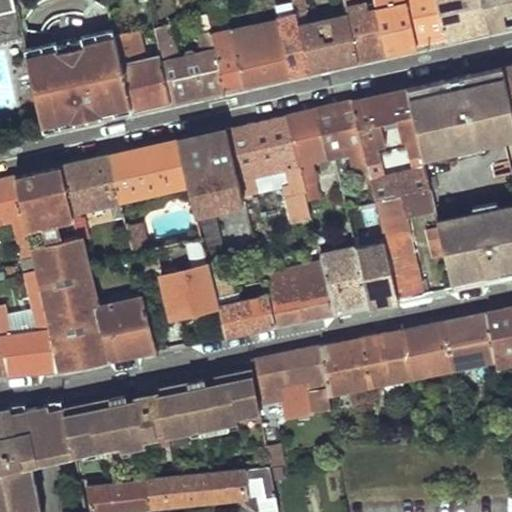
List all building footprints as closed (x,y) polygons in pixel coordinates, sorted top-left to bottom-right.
[(261,0),(266,22),(278,19),(274,1),(274,0),(261,0)] [(281,29),(290,73),(298,71),(307,69),(292,0),(277,0),(274,1),(278,19),(281,29)] [(292,0),(307,69),(336,63),(337,52),(349,49),(352,59),(357,58),(342,0),(331,0),(336,16),(308,22),(303,0),(292,0)] [(342,0),(357,58),(372,55),(387,51),(376,4),(358,8),(356,0),(342,0)] [(374,0),(376,4),(387,51),(402,48),(416,45),(405,0),(374,0)] [(405,0),(416,45),(434,41),(445,39),(435,0),(405,0)] [(435,0),(445,39),(465,34),(489,29),(482,0),(435,0)] [(511,0),(482,0),(489,29),(511,23),(511,0)] [(201,15),(204,31),(211,30),(210,23),(208,14),(201,15)] [(230,30),(232,40),(281,29),(278,19),(266,22),(239,28),(233,29),(230,30)] [(231,21),(233,29),(239,28),(238,20),(231,21)] [(211,30),(224,88),(232,86),(242,84),(232,40),(230,30),(221,32),(219,22),(210,23),(211,30)] [(155,29),(158,41),(169,38),(166,26),(155,29)] [(232,40),(242,84),(269,78),(290,73),(281,29),(232,40)] [(160,53),(170,100),(194,94),(224,88),(211,30),(204,31),(197,32),(201,51),(178,56),(173,37),(169,38),(158,41),(160,53)] [(116,37),(131,108),(149,104),(170,100),(160,53),(146,56),(140,32),(116,37)] [(116,37),(115,36),(27,56),(43,128),(110,113),(131,108),(116,37)] [(337,52),(336,63),(352,59),(349,49),(337,52)] [(502,74),(511,112),(511,63),(500,66),(502,74)] [(511,112),(502,74),(409,95),(422,154),(511,133),(511,112)] [(368,170),(368,171),(381,168),(376,146),(385,145),(379,122),(396,118),(402,141),(407,141),(410,157),(422,154),(409,95),(407,87),(378,93),(351,100),(368,170)] [(368,170),(351,100),(332,104),(313,108),(328,157),(350,152),(355,173),(368,170)] [(285,115),(307,200),(320,198),(310,160),(328,157),(313,108),(297,112),(285,115)] [(227,128),(238,174),(244,196),(256,193),(252,175),(287,166),(292,184),(284,186),(294,225),(312,220),(307,200),(285,115),(255,121),(227,128)] [(177,139),(188,183),(189,185),(238,174),(227,128),(201,134),(177,139)] [(108,155),(119,199),(188,183),(177,139),(140,148),(108,155)] [(62,165),(71,205),(73,210),(109,201),(113,217),(123,215),(119,199),(108,155),(82,161),(62,165)] [(14,176),(28,236),(38,234),(34,213),(71,205),(62,165),(36,171),(14,176)] [(252,175),(256,193),(284,186),(292,184),(287,166),(252,175)] [(370,178),(375,199),(429,188),(425,166),(382,175),(370,178)] [(381,168),(368,171),(370,178),(382,175),(381,168)] [(30,244),(28,236),(14,176),(0,179),(0,221),(13,218),(18,239),(25,272),(36,270),(30,244)] [(385,240),(400,298),(414,295),(425,293),(407,217),(406,213),(422,210),(434,207),(429,188),(375,199),(385,240)] [(507,267),(511,265),(511,202),(436,219),(437,220),(439,229),(440,236),(445,257),(450,279),(492,270),(490,261),(506,258),(507,267)] [(201,210),(206,249),(222,247),(217,208),(201,210)] [(141,224),(126,227),(132,252),(147,248),(141,224)] [(43,233),(45,241),(79,235),(76,226),(43,233)] [(440,236),(439,229),(425,232),(427,239),(440,236)] [(28,236),(30,244),(40,242),(38,234),(28,236)] [(36,270),(58,368),(85,363),(109,358),(96,305),(86,263),(79,235),(45,241),(40,242),(30,244),(36,270)] [(161,273),(172,317),(219,305),(216,294),(208,263),(201,235),(175,242),(182,269),(161,273)] [(432,260),(445,257),(440,236),(427,239),(432,260)] [(380,302),(400,298),(385,240),(356,247),(368,300),(369,304),(380,302)] [(322,260),(334,306),(368,300),(356,247),(355,244),(320,252),(322,260)] [(490,261),(492,270),(507,267),(506,258),(490,261)] [(265,280),(275,324),(302,318),(335,311),(334,306),(322,260),(263,273),(265,280)] [(208,263),(216,294),(224,292),(216,261),(208,263)] [(0,337),(8,373),(30,371),(58,368),(36,270),(25,272),(32,303),(37,328),(11,334),(6,309),(3,299),(0,300),(0,337)] [(219,305),(226,334),(251,329),(275,324),(265,280),(245,285),(246,288),(248,298),(219,305)] [(216,294),(219,305),(248,298),(246,288),(224,292),(216,294)] [(96,305),(109,358),(131,353),(156,348),(143,294),(96,305)] [(32,303),(6,309),(11,334),(37,328),(32,303)] [(484,312),(492,359),(496,385),(506,383),(502,359),(511,357),(511,305),(498,309),(484,312)] [(441,320),(448,368),(492,359),(484,312),(461,316),(441,320)] [(399,329),(407,376),(448,368),(441,320),(416,325),(399,329)] [(358,337),(367,385),(407,376),(399,329),(378,333),(358,337)] [(317,346),(326,393),(367,385),(358,337),(337,342),(317,346)] [(248,360),(257,405),(283,399),(280,384),(308,378),(315,410),(328,407),(326,393),(317,346),(282,353),(248,360)] [(0,511),(32,511),(31,508),(39,506),(29,464),(117,444),(118,449),(143,443),(141,435),(164,430),(165,435),(235,419),(234,416),(257,411),(248,372),(155,393),(156,398),(134,403),(133,398),(68,413),(67,406),(53,409),(52,404),(15,412),(14,407),(0,410),(0,511)] [(265,449),(267,458),(267,461),(276,460),(273,447),(265,449)] [(149,476),(153,504),(261,493),(261,511),(277,511),(268,464),(267,461),(267,458),(244,460),(245,466),(149,476)] [(87,482),(93,511),(110,511),(109,509),(153,504),(149,476),(87,482)]
